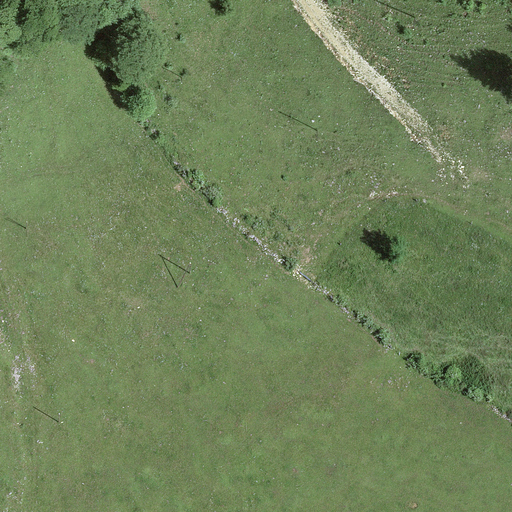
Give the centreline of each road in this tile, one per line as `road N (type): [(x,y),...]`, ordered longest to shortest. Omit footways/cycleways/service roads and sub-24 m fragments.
road 1 (track): [(316,21),(336,32),(460,173),(443,267),(395,355)]
road 2 (track): [(29,511),(31,402),(0,287)]
